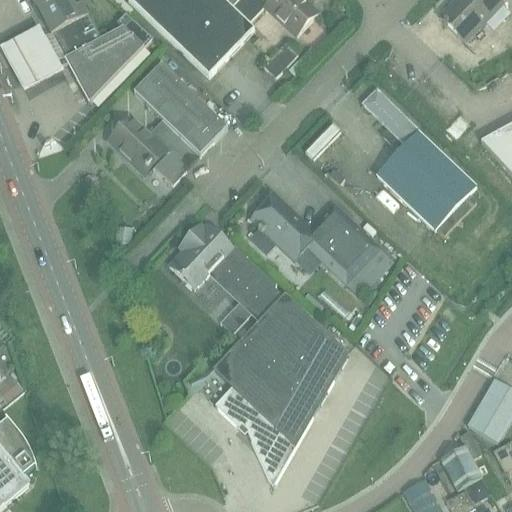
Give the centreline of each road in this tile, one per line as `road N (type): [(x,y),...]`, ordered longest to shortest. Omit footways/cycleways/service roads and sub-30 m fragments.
road 1 (unclassified): [(135,264),(386,14)]
road 2 (tertiary): [(118,444),(0,151)]
road 3 (unclassified): [(350,511),(408,469),(511,324)]
